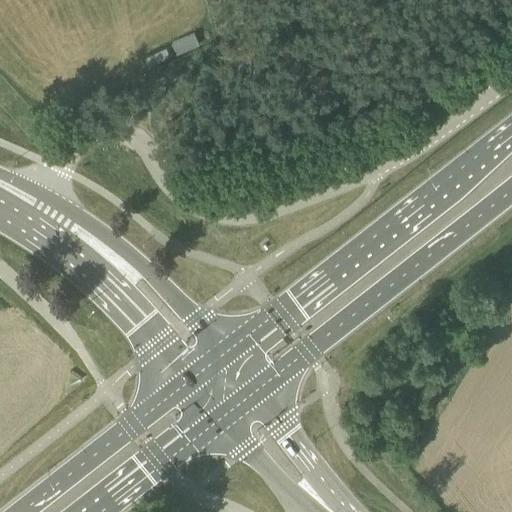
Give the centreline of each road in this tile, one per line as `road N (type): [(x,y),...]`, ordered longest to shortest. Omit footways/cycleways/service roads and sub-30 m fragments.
road 1 (unclassified): [(34,212),(74,150),(110,133),(135,141),(196,210),(270,214),(378,169),(511,79)]
road 2 (primary): [(511,129),(225,353)]
road 3 (primary): [(257,391),(511,192)]
road 4 (primary): [(225,353),(121,249),(34,212)]
road 5 (primary): [(34,212),(192,378)]
road 6 (primary): [(192,378),(22,511)]
road 7 (primary): [(102,511),(224,417)]
road 8 (secondary): [(224,417),(273,471),(327,508)]
road 9 (secondary): [(327,508),(306,457),(257,391)]
